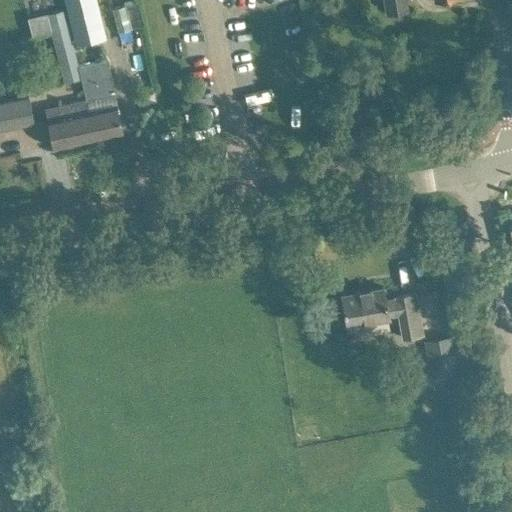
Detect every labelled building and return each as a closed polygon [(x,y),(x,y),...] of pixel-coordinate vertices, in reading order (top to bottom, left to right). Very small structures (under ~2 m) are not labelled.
[(105,35),(96,0),(64,0),(75,42),(105,35)] [(384,0),(387,14),(407,11),(404,0),(384,0)] [(122,17),(141,13),(139,4),(120,8),(122,17)] [(63,8),(47,13),(65,81),(81,78),(63,8)] [(78,66),(86,98),(94,138),(95,138),(95,137),(122,131),(106,60),(78,66)] [(0,129),(34,122),(28,96),(0,102),(0,129)] [(86,98),(58,105),(60,114),(47,117),(46,117),(52,147),(53,147),(53,146),(66,143),(66,144),(67,144),(67,143),(94,137),(94,138),(86,98)] [(383,286),(341,294),(346,324),(389,317),(388,315),(398,313),(402,338),(422,334),(415,293),(395,296),(395,298),(386,300),(383,286)] [(457,371),(451,335),(427,339),(433,375),(457,371)]
